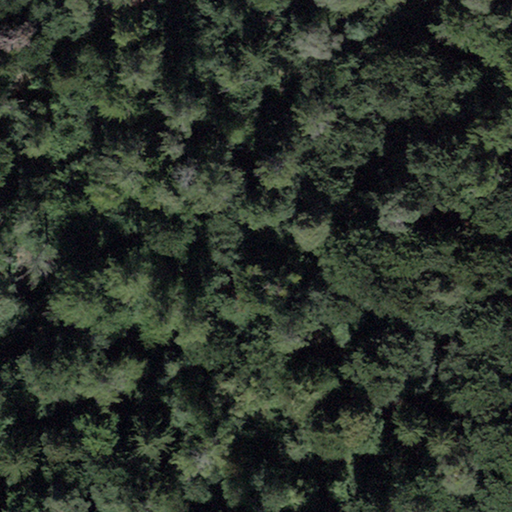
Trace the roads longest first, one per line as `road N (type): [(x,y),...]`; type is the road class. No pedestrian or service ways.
road 1 (track): [(0,352),(103,347),(202,307),(242,309),(275,320),(329,359),(511,511)]
road 2 (track): [(125,0),(0,106)]
